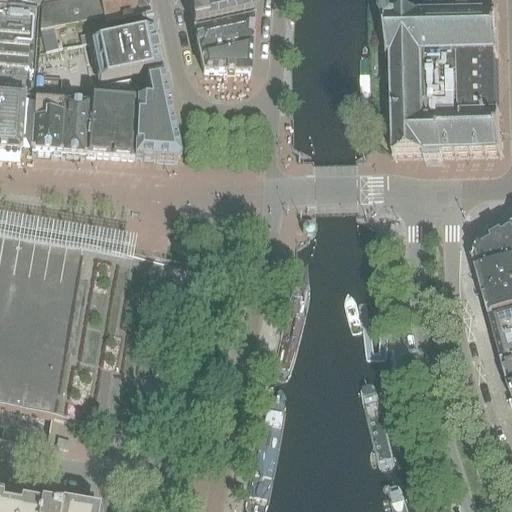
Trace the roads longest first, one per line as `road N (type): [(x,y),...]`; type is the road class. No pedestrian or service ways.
road 1 (residential): [(413,192),(423,348),(469,511)]
road 2 (residential): [(216,498),(272,194)]
road 3 (residential): [(511,488),(459,342),(450,191)]
road 4 (residential): [(280,0),(273,112),(191,108),(163,0)]
road 5 (residential): [(0,462),(216,498)]
road 6 (residential): [(413,192),(272,194)]
